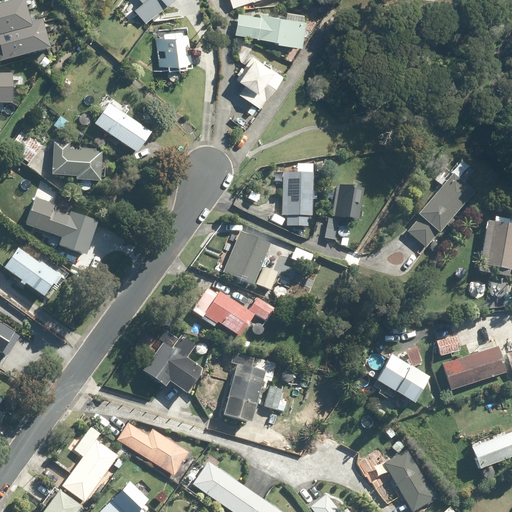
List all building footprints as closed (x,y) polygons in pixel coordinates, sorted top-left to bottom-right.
[(34,0),(23,0),(0,6),(0,64),(48,51),(40,22),(28,26),(24,13),(37,9),(34,0)] [(157,12),(170,0),(138,0),(140,2),(133,9),(145,22),(150,18),(152,21),(159,14),(157,12)] [(228,0),(232,10),(260,0),(228,0)] [(276,45),(300,49),(304,23),(302,23),(303,16),(286,14),(285,20),(259,16),(259,18),(238,15),(234,36),(257,39),(256,40),(276,43),(276,45)] [(155,39),(158,67),(189,64),(186,36),(155,39)] [(245,86),(238,95),(259,109),(265,100),(266,101),(282,77),(251,57),(236,81),(245,86)] [(94,126),(135,157),(150,136),(109,106),(94,126)] [(60,117),(53,127),(62,133),(68,123),(60,117)] [(41,149),(20,133),(8,151),(28,165),(41,149)] [(54,144),(51,178),(75,180),(75,182),(99,184),(101,155),(91,154),(91,151),(81,151),(80,153),(68,152),(69,145),(54,144)] [(287,218),(286,229),(308,230),(308,219),(311,219),(312,176),(282,175),(281,218),(287,218)] [(420,219),(407,235),(425,250),(438,234),(439,236),(474,194),(452,176),(417,217),(420,219)] [(336,187),(330,218),(358,223),(363,192),(336,187)] [(25,227),(63,242),(64,239),(75,243),(82,227),(70,222),(71,220),(51,213),(53,209),(35,202),(25,227)] [(328,220),(324,239),(334,242),(338,222),(328,220)] [(511,227),(487,224),(479,274),(509,278),(510,272),(511,272),(511,227)] [(239,232),(223,272),(252,284),(253,283),(270,290),(278,273),(260,265),(269,244),(239,232)] [(420,247),(412,255),(419,261),(426,252),(420,247)] [(21,284),(19,286),(23,289),(25,287),(43,300),(52,287),(54,289),(60,280),(40,265),(39,267),(17,251),(3,271),(21,284)] [(300,251),(296,260),(308,265),(312,255),(300,251)] [(216,322),(238,336),(252,314),(218,292),(201,319),(213,327),(216,322)] [(249,309),(266,321),(273,310),(256,299),(249,309)] [(297,300),(294,307),(300,309),(303,303),(297,300)] [(450,325),(431,331),(440,355),(458,348),(450,325)] [(0,356),(6,361),(19,340),(0,327),(0,356)] [(163,342),(142,370),(164,386),(185,358),(173,349),(179,341),(164,330),(158,339),(163,342)] [(497,346),(442,365),(450,391),(506,373),(497,346)] [(428,378),(389,355),(371,386),(379,391),(377,393),(395,404),(400,396),(413,404),(428,378)] [(262,381),(264,372),(236,364),(222,414),(251,422),(260,387),(263,387),(264,382),(262,381)] [(189,370),(182,389),(194,394),(201,374),(189,370)] [(296,375),(288,403),(311,410),(320,382),(296,375)] [(269,386),(263,406),(283,412),(286,402),(280,400),(282,390),(269,386)] [(509,393),(503,395),(506,401),(511,398),(509,393)] [(115,440),(173,476),(187,452),(151,430),(147,437),(126,423),(115,440)] [(390,429),(386,432),(391,438),(395,435),(390,429)] [(511,432),(471,447),(479,469),(511,456),(511,432)] [(116,457),(117,456),(95,440),(61,486),(84,502),(111,464),(118,469),(123,462),(116,457)] [(398,440),(391,448),(398,453),(405,445),(398,440)] [(436,498),(407,450),(384,464),(413,511),(436,498)] [(207,462),(192,484),(232,511),(236,511),(250,492),(207,462)] [(128,482),(99,511),(135,511),(147,500),(128,482)] [(57,491),(41,511),(75,511),(79,507),(57,491)] [(155,498),(161,503),(166,497),(160,492),(155,498)] [(280,511),(250,492),(236,511),(280,511)] [(339,511),(325,495),(310,507),(313,511),(348,511),(346,509),(343,511),(339,511)]
